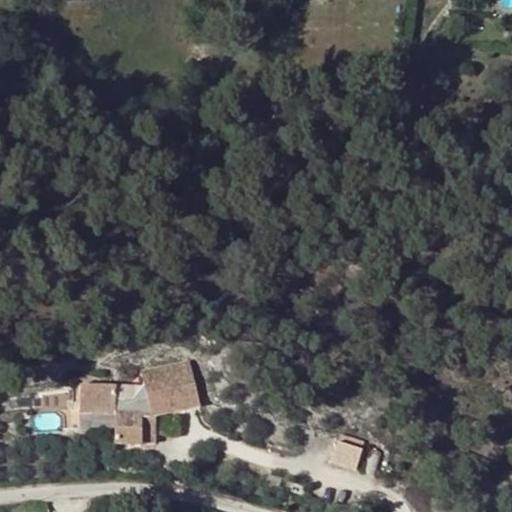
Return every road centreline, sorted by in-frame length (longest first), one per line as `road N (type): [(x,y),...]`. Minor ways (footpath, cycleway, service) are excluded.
road 1 (unknown): [(396,511),(379,493),(251,460),(181,424)]
road 2 (unclassified): [(0,498),(136,489),(216,511)]
